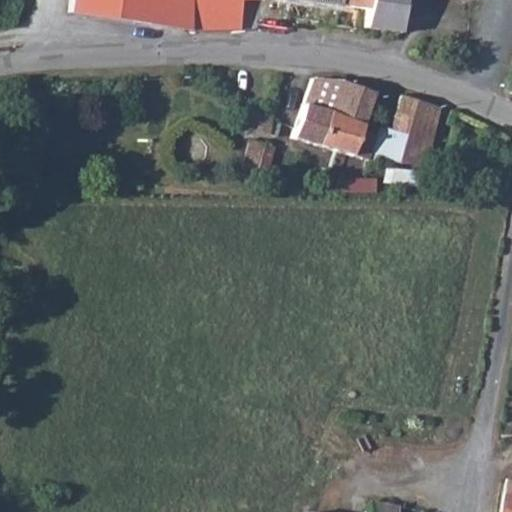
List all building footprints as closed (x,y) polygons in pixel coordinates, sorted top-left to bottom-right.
[(69,0),(67,19),(127,29),(130,0),(69,0)] [(238,19),(237,3),(268,15),(266,0),(178,0),(177,9),(200,15),(238,19)] [(295,18),(300,7),(335,13),(336,7),(336,0),(266,0),(268,15),(295,18)] [(362,11),(364,0),(336,0),(336,7),(362,11)] [(398,36),(401,0),(364,0),(362,11),(358,32),(398,36)] [(324,103),(342,108),(325,156),(352,163),(371,98),(331,82),(324,103)] [(398,97),(391,128),(380,126),(373,156),(426,168),(440,107),(398,97)] [(307,120),(297,147),(325,156),(342,108),(324,103),(317,123),(307,120)] [(250,142),(242,168),(263,174),(270,148),(250,142)] [(337,182),(339,193),(373,189),(372,178),(337,182)] [(511,511),(511,481),(498,477),(490,511),(511,511)] [(397,511),(399,502),(369,499),(366,511),(397,511)]
